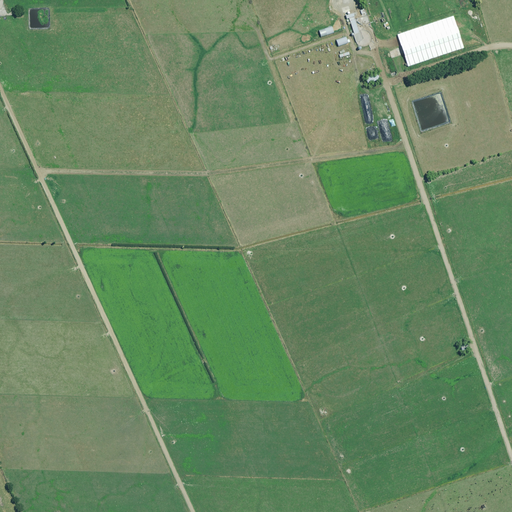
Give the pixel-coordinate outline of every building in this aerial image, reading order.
[(407,61),(463,43),(453,12),(397,30),(407,61)] [(352,36),(354,35),(356,42),(363,40),(362,36),(354,13),(346,16),(347,19),(349,18),(354,32),(351,33),(352,36)] [(334,32),(332,27),(320,31),(321,37),(334,32)] [(348,43),(346,37),(337,40),(339,46),(348,43)] [(379,79),(377,74),(366,79),(368,84),(379,79)] [(203,363),(199,354),(195,356),(199,365),(203,363)]
